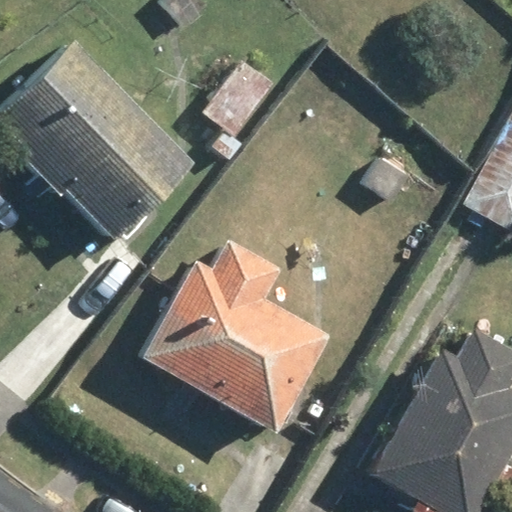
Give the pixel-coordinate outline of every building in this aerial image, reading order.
[(212,0),(161,0),(152,9),(179,35),(212,0)] [(173,167),(58,44),(0,97),(0,149),(9,159),(4,163),(40,201),(44,197),(88,245),(173,167)] [(272,82),(241,58),(193,118),(216,136),(201,155),(219,170),(240,143),(230,136),(272,82)] [(511,229),(511,109),(453,210),(505,241),(511,229)] [(422,167),(377,138),(345,189),(390,218),(422,167)] [(179,265),(122,362),(252,438),(311,340),(247,303),(264,273),(210,241),(192,272),(179,265)] [(426,351),(353,475),(415,511),(461,511),(511,426),(511,403),(493,393),(511,363),(457,331),(440,360),(426,351)]
